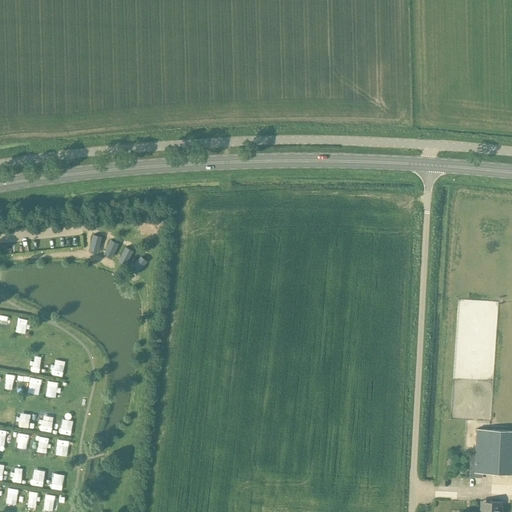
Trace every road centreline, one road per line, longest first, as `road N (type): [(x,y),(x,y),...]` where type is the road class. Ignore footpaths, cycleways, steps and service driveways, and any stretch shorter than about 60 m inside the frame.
road 1 (unclassified): [(0,164),(176,144),(432,145)]
road 2 (primary): [(430,165),(176,165),(0,184)]
road 3 (unclassified): [(412,511),(430,165)]
